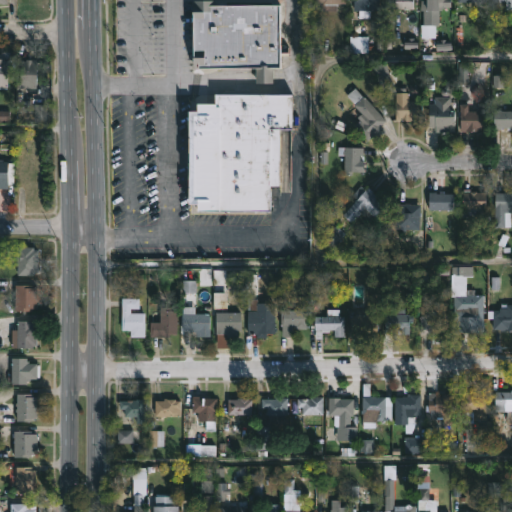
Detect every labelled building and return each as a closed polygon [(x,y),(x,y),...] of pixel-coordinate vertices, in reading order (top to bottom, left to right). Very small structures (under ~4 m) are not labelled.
[(216,0),(216,2),(217,5),(282,4),(283,67),(274,67),(274,83),(257,84),(257,67),(195,68),(194,0),(216,0)] [(345,0),(346,4),(337,4),(337,10),(324,11),(324,2),(316,2),(316,0),(345,0)] [(380,0),(380,10),(368,10),(368,17),(362,17),(362,10),(353,10),(353,0),(380,0)] [(414,0),(414,9),(391,9),(391,0),(414,0)] [(452,0),(452,6),(443,6),(443,9),(440,9),(439,25),(424,25),(424,10),(422,10),(422,0),(452,0)] [(511,0),(511,9),(506,9),(506,1),(492,1),(492,0),(511,0)] [(0,57),(3,57),(3,59),(8,59),(7,89),(0,88),(0,57)] [(37,60),(35,87),(19,86),(20,60),(25,60),(25,59),(37,60)] [(447,96),(452,96),(452,110),(456,110),(456,132),(436,131),(436,127),(429,126),(429,103),(436,103),(436,96),(445,96),(442,95),(441,91),(447,83),(452,86),(450,94),(447,96)] [(356,88),(387,121),(382,126),(383,127),(375,133),(377,134),(370,140),(356,125),(361,120),(358,117),(362,113),(348,95),(356,88)] [(411,92),(411,100),(423,100),(423,117),(415,117),(415,120),(397,119),(397,92),(411,92)] [(293,93),(293,112),(300,112),(300,124),(293,124),(293,127),(271,127),(271,152),(281,152),(281,185),(271,185),(271,210),(196,210),(196,202),(191,202),(191,113),(196,113),(196,101),(214,101),(214,93),(293,93)] [(468,130),(468,143),(459,143),(459,130),(458,130),(458,103),(465,104),(465,102),(486,102),(486,131),(468,130)] [(0,110),(8,110),(8,121),(0,121),(0,110)] [(511,131),(511,127),(503,127),(503,129),(495,129),(495,110),(511,110),(511,131)] [(363,154),(360,154),(360,160),(363,160),(363,171),(351,171),(350,175),(343,174),(343,155),(338,154),(338,146),(363,147),(363,154)] [(0,158),(4,159),(4,161),(9,161),(8,188),(0,187),(0,158)] [(362,185),(366,189),(369,186),(379,198),(382,195),(389,202),(377,217),(365,206),(359,212),(362,215),(356,221),(355,219),(351,222),(343,214),(358,199),(353,195),(362,185)] [(471,189),(471,191),(487,192),(488,217),(463,216),(462,192),(464,192),(464,189),(471,189)] [(454,193),(454,209),(429,209),(429,191),(437,191),(437,193),(440,193),(440,190),(445,191),(445,193),(454,193)] [(511,212),(511,222),(511,227),(495,227),(495,192),(511,191),(511,212)] [(420,205),(419,229),(396,228),(397,204),(420,205)] [(342,230),(344,232),(339,237),(341,239),(331,250),(322,242),(326,238),(321,234),(328,226),(332,230),(337,225),(342,230)] [(34,246),(34,250),(38,250),(38,272),(34,272),(34,275),(18,275),(16,256),(18,256),(18,246),(34,246)] [(459,267),(459,275),(467,274),(467,291),(463,291),(463,294),(484,295),(484,331),(451,331),(451,294),(455,294),(455,273),(451,273),(451,267),(459,267)] [(33,285),(33,288),(38,288),(38,308),(33,308),(33,311),(15,311),(15,285),(33,285)] [(139,306),(139,309),(131,308),(131,313),(146,313),(145,337),(131,337),(131,330),(121,330),(122,298),(140,298),(139,306)] [(177,301),(177,307),(170,307),(170,310),(180,310),(179,337),(151,336),(151,321),(160,322),(160,307),(170,307),(170,301),(177,301)] [(445,302),(447,315),(450,315),(450,324),(447,324),(447,332),(437,332),(436,335),(428,335),(428,333),(421,333),(421,320),(420,320),(421,306),(435,306),(435,302),(445,302)] [(276,303),(276,333),(268,333),(268,337),(258,337),(258,333),(254,333),(254,331),(249,331),(249,311),(257,311),(257,303),(276,303)] [(511,305),(511,328),(507,328),(507,329),(494,328),(494,318),(488,318),(488,310),(501,310),(501,308),(507,308),(507,305),(511,305)] [(196,306),(196,313),(210,313),(210,336),(196,336),(196,331),(182,331),(182,313),(183,313),(183,306),(196,306)] [(405,307),(405,314),(414,314),(414,323),(410,323),(410,334),(401,334),(401,330),(393,330),(393,333),(385,333),(385,307),(405,307)] [(306,309),(307,328),(296,329),(296,325),(292,325),(292,336),(282,336),(282,309),(306,309)] [(340,309),(344,310),(346,337),(335,337),(335,330),(330,330),(330,332),(322,332),(322,338),(315,338),(315,316),(327,316),(327,309),(340,309)] [(368,309),(368,316),(379,316),(378,337),(357,337),(357,334),(351,334),(351,315),(356,315),(356,309),(368,309)] [(239,331),(239,337),(228,337),(228,334),(216,334),(216,313),(242,313),(242,331),(239,331)] [(34,345),(33,348),(12,347),(12,329),(17,329),(17,320),(34,321),(34,327),(37,327),(37,345),(34,345)] [(27,358),(27,363),(37,363),(37,378),(27,378),(27,384),(11,383),(12,357),(27,358)] [(393,397),(393,419),(378,419),(378,421),(376,421),(376,427),(363,427),(363,421),(362,421),(363,383),(370,383),(370,395),(393,397)] [(402,393),(402,397),(408,396),(408,394),(424,394),(424,422),(395,423),(395,385),(402,385),(402,393)] [(511,390),(511,421),(507,421),(507,411),(495,411),(495,391),(511,390)] [(478,391),(478,393),(487,393),(487,417),(476,417),(476,410),(463,411),(463,392),(473,393),(473,391),(478,391)] [(435,396),(440,397),(441,394),(453,394),(455,422),(442,421),(442,418),(429,419),(429,412),(427,412),(428,392),(435,393),(435,396)] [(34,393),(34,395),(37,395),(37,416),(33,416),(33,421),(17,421),(16,408),(17,408),(17,406),(16,406),(16,402),(17,403),(17,393),(34,393)] [(288,397),(288,414),(282,414),(282,421),(269,421),(267,407),(262,407),(262,398),(275,398),(276,396),(288,397)] [(324,396),(324,413),(303,414),(303,406),(298,406),(297,398),(324,396)] [(248,397),(248,398),(252,397),(252,413),(229,413),(229,399),(248,397)] [(354,399),(354,416),(352,416),(351,425),(358,425),(357,439),(354,439),(354,442),(349,442),(349,439),(337,438),(337,426),(334,425),(334,415),(326,414),(326,410),(329,410),(329,397),(354,399)] [(168,398),(168,399),(181,401),(181,417),(156,416),(156,400),(164,400),(164,398),(168,398)] [(218,398),(217,420),(199,420),(199,413),(193,412),(193,398),(218,398)] [(145,399),(145,422),(137,422),(137,415),(125,415),(125,409),(120,409),(120,401),(145,399)] [(33,430),(33,433),(38,433),(38,451),(36,451),(36,453),(32,453),(32,456),(14,457),(14,430),(33,430)] [(133,432),(120,432),(120,444),(133,444),(133,432)] [(36,469),(35,493),(16,493),(17,483),(15,483),(16,465),(33,465),(32,468),(36,469)] [(145,494),(145,511),(135,511),(134,478),(148,478),(148,494),(145,494)] [(213,494),(212,511),(187,511),(188,509),(194,509),(194,505),(199,506),(199,494),(213,494)] [(175,495),(175,504),(179,504),(179,511),(154,511),(154,505),(155,505),(155,495),(175,495)] [(349,506),(348,511),(331,511),(332,498),(341,498),(341,506),(349,506)] [(28,503),(28,509),(36,509),(36,511),(9,511),(9,510),(11,510),(11,508),(9,508),(9,503),(28,503)] [(279,503),(279,511),(262,511),(262,503),(279,503)] [(413,504),(416,505),(416,511),(391,511),(391,510),(395,510),(395,505),(408,505),(411,503),(413,504)]
